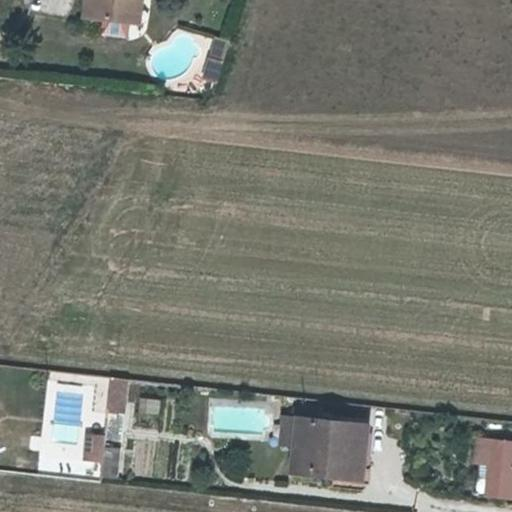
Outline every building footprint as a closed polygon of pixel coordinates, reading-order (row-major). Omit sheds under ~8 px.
[(126,0),(80,0),(79,15),(124,20),(126,0)] [(136,22),(138,0),(126,0),(124,20),(136,22)] [(221,57),(210,53),(204,72),(216,76),(221,57)] [(106,375),(105,411),(127,411),(128,376),(106,375)] [(289,440),(287,412),(275,413),(277,441),(289,440)] [(300,468),(341,472),(341,462),(369,463),(372,423),(303,416),(300,468)] [(112,436),(95,434),(92,459),(109,460),(112,436)] [(496,461),(498,441),(481,439),(478,460),(496,461)] [(511,441),(498,441),(496,461),(493,494),(511,495),(511,441)] [(341,462),(341,472),(368,474),(369,463),(341,462)]
